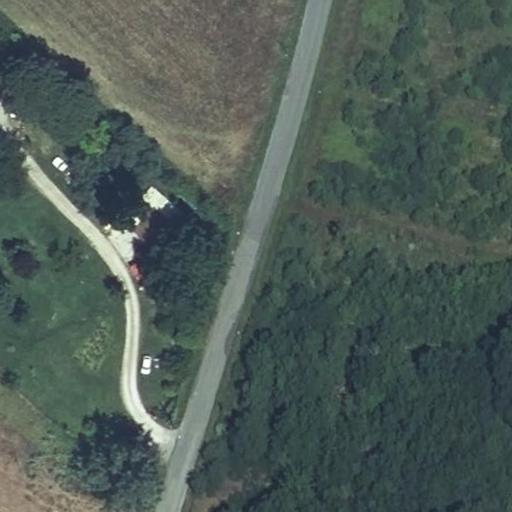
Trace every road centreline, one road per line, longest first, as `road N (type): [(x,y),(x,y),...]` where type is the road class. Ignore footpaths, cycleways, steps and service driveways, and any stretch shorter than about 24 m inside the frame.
road 1 (residential): [(166,511),(320,0)]
road 2 (unknown): [(183,456),(156,418),(151,305),(121,257),(48,184),(26,134)]
